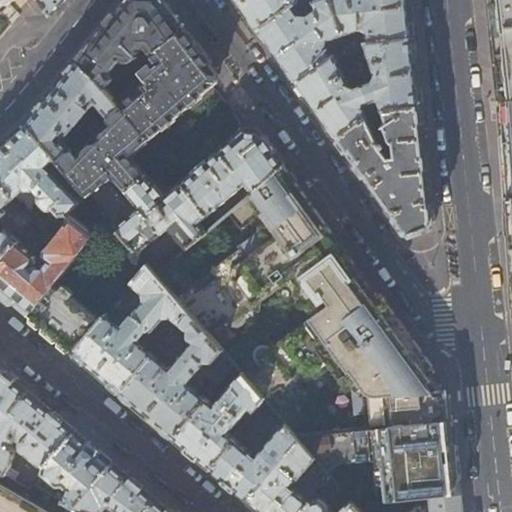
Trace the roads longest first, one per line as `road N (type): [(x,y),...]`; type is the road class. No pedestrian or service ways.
road 1 (residential): [(262,85),(424,309),(451,330),(483,337)]
road 2 (tertiary): [(483,337),(447,0)]
road 3 (residential): [(0,324),(218,511)]
road 4 (tertiary): [(498,498),(483,337)]
road 5 (tertiary): [(88,0),(0,99)]
